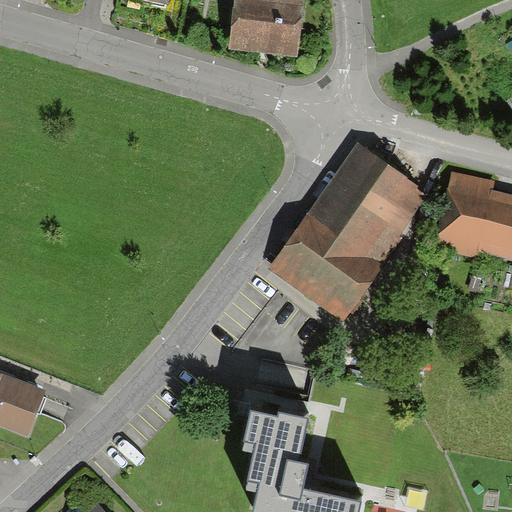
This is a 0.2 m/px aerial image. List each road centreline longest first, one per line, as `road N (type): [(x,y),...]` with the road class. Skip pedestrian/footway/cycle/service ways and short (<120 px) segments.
road 1 (residential): [(8,511),(148,381),(342,114)]
road 2 (residential): [(0,23),(342,114)]
road 3 (residential): [(342,114),(511,162)]
